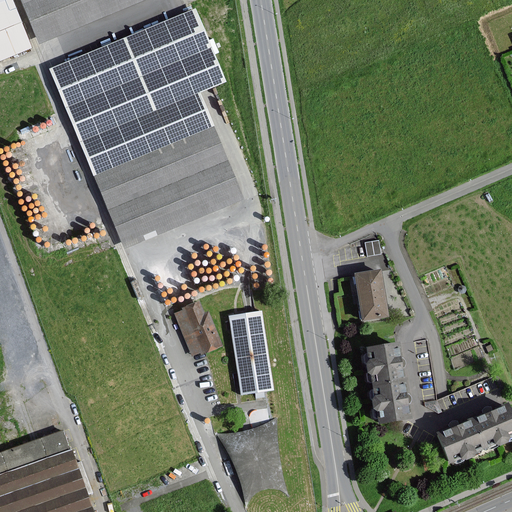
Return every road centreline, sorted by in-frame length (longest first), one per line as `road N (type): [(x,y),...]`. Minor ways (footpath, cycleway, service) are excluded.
road 1 (residential): [(386,223),(425,324),(407,330),(424,422),(502,401)]
road 2 (primary): [(261,0),(300,252)]
road 3 (primary): [(300,252),(333,456)]
road 4 (residential): [(386,223),(511,169)]
